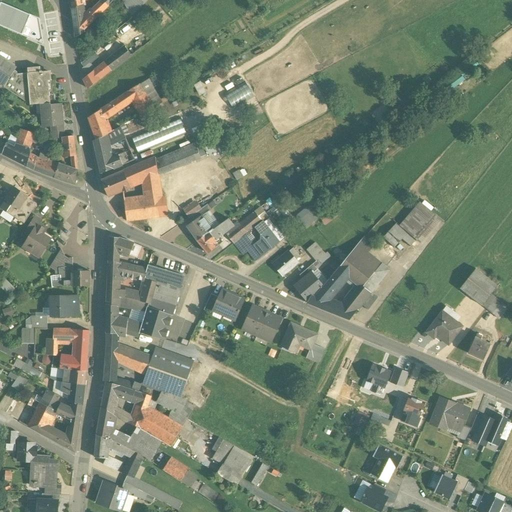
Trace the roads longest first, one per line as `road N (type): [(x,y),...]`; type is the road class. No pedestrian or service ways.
road 1 (tertiary): [(511,400),(135,237),(102,214)]
road 2 (residential): [(83,466),(102,214)]
road 3 (tertiary): [(93,197),(61,0)]
